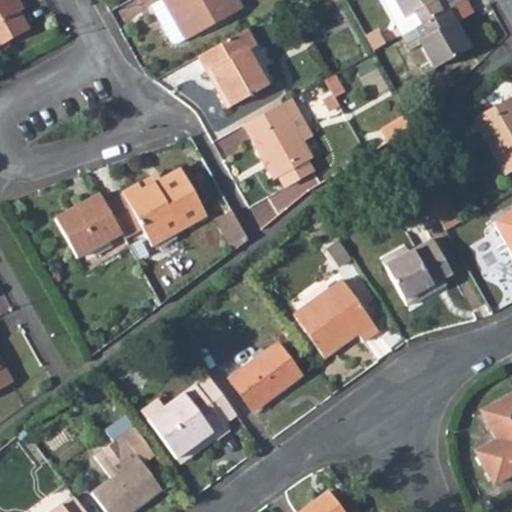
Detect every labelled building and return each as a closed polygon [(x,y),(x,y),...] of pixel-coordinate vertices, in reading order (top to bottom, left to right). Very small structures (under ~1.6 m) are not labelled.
[(0,0),(0,25),(19,15),(22,13),(14,0),(0,0)] [(165,2),(164,1),(152,8),(174,47),(187,41),(176,22),(180,19),(169,0),(165,2)] [(163,0),(164,1),(165,2),(169,0),(180,19),(176,22),(187,41),(243,10),(238,0),(163,0)] [(389,0),(409,33),(468,0),(389,0)] [(469,0),(468,0),(409,33),(417,48),(427,41),(442,65),(476,46),(462,22),(477,13),(469,0)] [(19,15),(0,25),(0,49),(29,33),(19,15)] [(201,55),(230,105),(272,82),(253,49),(261,45),(251,27),(201,55)] [(371,36),(379,50),(391,43),(383,29),(371,36)] [(309,157),(312,155),(305,141),(292,116),(303,111),(295,96),(245,124),(274,177),(280,173),(309,157)] [(305,141),(316,135),(303,111),(292,116),(305,141)] [(511,111),(487,124),(511,172),(511,111)] [(418,124),(411,114),(389,127),(395,138),(418,124)] [(309,157),(280,173),(287,184),(315,168),(309,157)] [(152,183),(150,178),(104,204),(121,234),(123,238),(140,229),(150,247),(207,216),(180,168),(152,183)] [(99,195),(55,219),(76,257),(121,234),(104,204),(99,195)] [(438,210),(452,236),(468,228),(454,202),(438,210)] [(230,251),(246,240),(229,209),(212,220),(230,251)] [(511,222),(499,229),(511,252),(511,222)] [(435,284),(454,273),(437,241),(388,268),(410,308),(439,292),(435,284)] [(366,340),(381,329),(346,279),(298,313),(328,355),(360,332),(366,340)] [(301,376),(278,344),(231,379),(254,410),(301,376)] [(0,390),(11,385),(0,364),(0,390)] [(231,405),(209,375),(198,383),(220,414),(231,405)] [(198,383),(150,419),(179,458),(214,433),(218,438),(231,428),(220,414),(198,383)] [(495,482),(511,473),(511,400),(487,414),(502,442),(480,454),(495,482)] [(107,511),(126,511),(162,487),(124,436),(96,455),(112,477),(93,491),(107,511)] [(60,504),(65,511),(85,511),(74,495),(60,504)] [(337,511),(325,495),(316,500),(314,497),(292,511),(337,511)]
